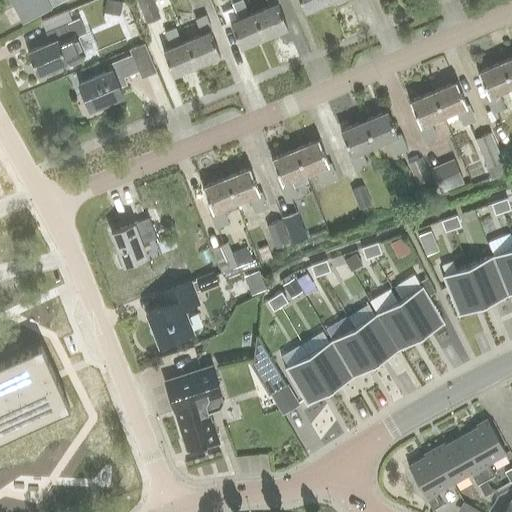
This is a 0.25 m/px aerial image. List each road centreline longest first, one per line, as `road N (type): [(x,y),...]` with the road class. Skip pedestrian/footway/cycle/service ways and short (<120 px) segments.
road 1 (residential): [(46,210),(511,15)]
road 2 (residential): [(172,511),(46,210)]
road 3 (tertiary): [(511,363),(407,418),(341,466)]
road 4 (tertiary): [(173,511),(288,489),(341,466)]
